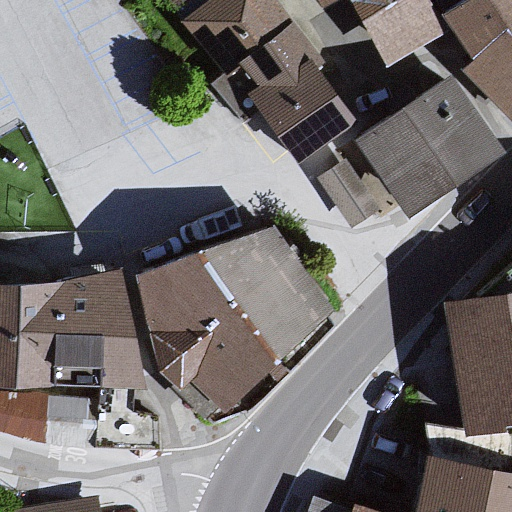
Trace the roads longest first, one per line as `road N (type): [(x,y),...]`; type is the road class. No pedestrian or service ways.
road 1 (tertiary): [(511,181),(298,411),(240,508)]
road 2 (residential): [(0,452),(162,480),(240,508)]
